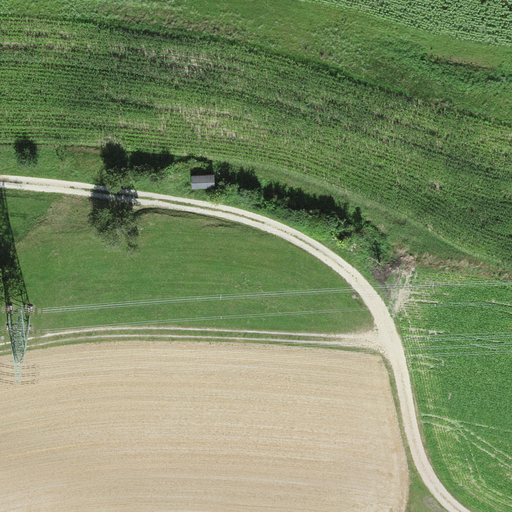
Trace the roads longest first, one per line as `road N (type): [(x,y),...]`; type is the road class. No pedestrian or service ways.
road 1 (track): [(0,182),(230,215),(298,240),(346,272),(378,318),(413,453),(436,495),(457,511)]
road 2 (track): [(385,344),(91,336),(0,354)]
